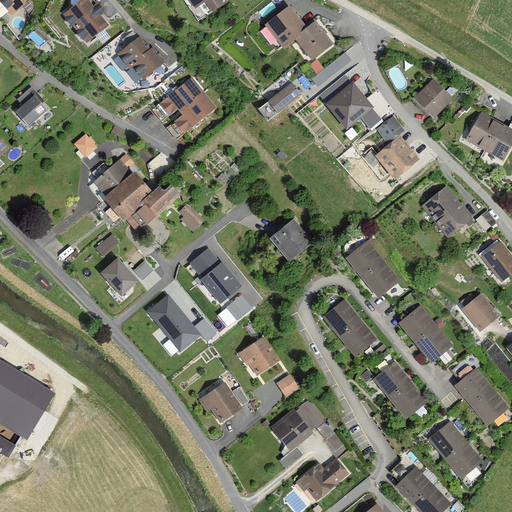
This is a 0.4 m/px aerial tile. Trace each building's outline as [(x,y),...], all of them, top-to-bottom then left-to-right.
[(33,1),(32,0),(0,0),(15,16),(33,1)] [(96,11),(87,0),(72,0),(71,1),(74,5),(64,13),(75,27),(96,11)] [(196,0),(200,5),(207,0),(211,0),(218,9),(230,0),(196,0)] [(308,31),(291,9),(265,29),(283,51),(295,42),(308,31)] [(108,26),(96,11),(75,27),(88,43),(108,26)] [(318,23),(308,31),(295,42),(311,62),(334,43),(318,23)] [(150,50),(138,36),(118,55),(130,68),(133,66),(150,50)] [(153,48),(150,50),(133,66),(145,80),(165,61),(153,48)] [(317,60),(311,65),(318,72),(324,67),(317,60)] [(264,105),(275,119),(311,88),(299,75),(264,105)] [(350,119),(375,98),(363,84),(360,86),(354,79),(332,98),(350,119)] [(180,113),(204,94),(193,80),(160,105),(169,116),(177,110),(180,113)] [(454,101),(434,83),(419,101),(439,118),(454,101)] [(183,117),(174,123),(184,136),(216,110),(204,94),(180,113),(183,117)] [(16,118),(29,133),(48,117),(35,102),(16,118)] [(161,122),(169,116),(160,105),(153,111),(161,122)] [(470,141),(488,151),(502,127),(483,117),(470,141)] [(405,132),(394,118),(381,129),(391,143),(405,132)] [(184,136),(174,123),(167,129),(177,141),(184,136)] [(502,127),(488,151),(506,161),(511,148),(511,130),(511,132),(502,127)] [(422,161),(403,138),(380,156),(399,180),(422,161)] [(75,150),(85,162),(98,152),(87,139),(75,150)] [(354,159),(348,153),(339,161),(344,167),(354,159)] [(102,166),(92,175),(96,180),(93,183),(106,197),(131,175),(119,161),(107,171),(102,166)] [(143,188),(131,175),(106,197),(102,201),(120,221),(123,219),(154,191),(148,184),(143,188)] [(157,188),(154,191),(123,219),(137,235),(179,198),(169,187),(162,193),(157,188)] [(463,206),(449,189),(427,207),(441,224),(463,206)] [(476,221),(463,206),(441,224),(454,239),(476,221)] [(193,214),(186,207),(180,214),(187,221),(193,214)] [(498,224),(489,213),(480,221),(488,232),(498,224)] [(295,221),(271,241),(291,265),(315,245),(295,221)] [(96,247),(103,255),(120,241),(113,233),(96,247)] [(511,276),(511,257),(501,243),(483,258),(489,265),(492,263),(507,281),(511,276)] [(402,285),(368,245),(351,259),(385,299),(402,285)] [(240,287),(208,247),(188,263),(221,303),(240,287)] [(138,281),(117,258),(101,273),(122,296),(138,281)] [(133,270),(149,288),(162,277),(146,259),(133,270)] [(218,312),(229,326),(254,308),(243,294),(218,312)] [(201,335),(168,295),(147,312),(181,353),(201,335)] [(498,317),(482,298),(466,311),(483,331),(498,317)] [(379,342),(345,303),(328,317),(361,357),(379,342)] [(456,349),(422,309),(405,324),(439,364),(456,349)] [(281,361),(265,337),(245,351),(252,362),(252,366),(259,376),(281,361)] [(56,390),(0,357),(0,420),(28,437),(56,390)] [(430,404),(397,364),(379,378),(413,418),(430,404)] [(467,381),(462,385),(492,422),(509,407),(481,371),(476,375),(472,369),(463,376),(467,381)] [(290,373),(277,382),(287,396),(300,387),(290,373)] [(243,410),(225,385),(205,399),(223,424),(243,410)] [(241,388),(235,393),(245,407),(251,402),(241,388)] [(298,413),(275,432),(290,451),(313,432),(298,413)] [(319,430),(327,440),(338,431),(330,421),(319,430)] [(452,426),(435,438),(468,480),(471,478),(475,483),(485,475),(481,470),(484,467),(452,426)] [(0,434),(0,452),(8,458),(16,444),(0,434)] [(352,477),(340,462),(326,474),(319,466),(301,481),(320,504),(352,477)] [(418,507),(437,489),(418,470),(415,474),(404,463),(392,474),(404,485),(400,489),(418,507)] [(448,511),(454,506),(437,489),(418,507),(423,511),(448,511)]
